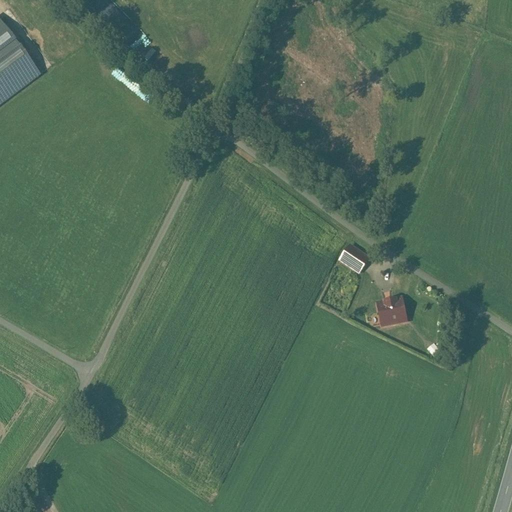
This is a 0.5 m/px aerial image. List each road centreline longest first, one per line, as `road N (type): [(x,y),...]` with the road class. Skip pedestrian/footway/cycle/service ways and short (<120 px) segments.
road 1 (unclassified): [(209,127),(373,247),(511,332)]
road 2 (unclassified): [(209,127),(82,370)]
road 3 (unclassified): [(82,370),(0,498)]
road 4 (unclassified): [(260,0),(209,127)]
